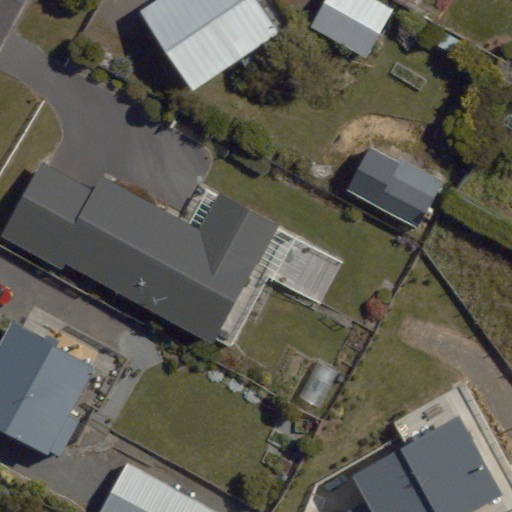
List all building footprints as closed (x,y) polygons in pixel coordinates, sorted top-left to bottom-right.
[(281,0),(305,16),(316,0),(281,0)] [(242,12),(130,73),(182,168),(295,107),(242,12)] [(412,61),(332,18),(310,84),(355,119),(412,61)] [(447,179),(364,144),(348,182),(431,217),(447,179)] [(43,220),(0,304),(0,309),(191,411),(255,390),(312,386),(336,330),(211,252),(214,302),(43,220)] [(67,511),(108,445),(0,381),(0,507),(8,511),(67,511)] [(226,511),(125,462),(100,511),(226,511)]
